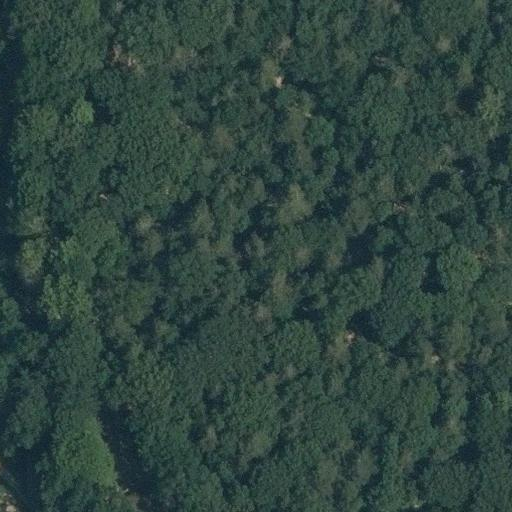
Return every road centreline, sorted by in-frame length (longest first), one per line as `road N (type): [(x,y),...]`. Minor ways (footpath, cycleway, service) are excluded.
road 1 (track): [(53,465),(174,389),(216,390),(271,410),(347,405),(423,438),(498,449),(511,360)]
road 2 (track): [(51,0),(53,465)]
